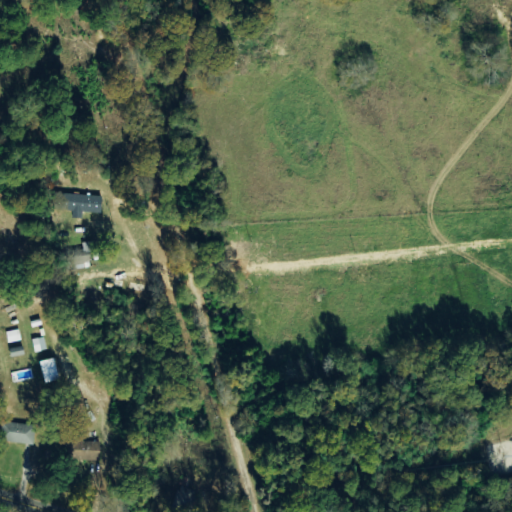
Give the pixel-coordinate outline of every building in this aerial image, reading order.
[(106,196),(61,194),(60,210),(105,212),(106,196)] [(85,251),(71,251),(72,265),(101,264),(100,242),(85,243),(85,251)] [(62,381),(59,359),(41,362),(44,384),(62,381)] [(37,425),(2,423),(1,442),(36,444),(37,425)] [(100,442),(78,443),(78,458),(101,458),(100,442)]
